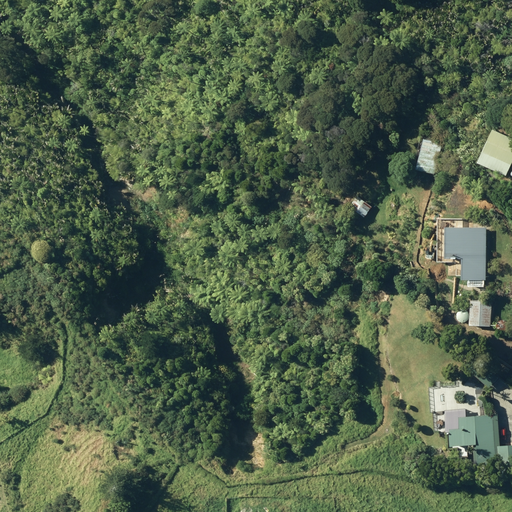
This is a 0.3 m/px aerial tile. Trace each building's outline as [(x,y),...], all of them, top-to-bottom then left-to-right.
[(478,163),(507,176),(511,164),(511,137),(494,130),(478,163)] [(447,144),(431,141),(422,177),(437,181),(447,144)] [(511,179),(493,171),(490,178),(508,186),(511,179)] [(351,207),(366,218),(374,206),(359,196),(351,207)] [(462,260),(462,281),(486,281),(487,228),(446,228),(445,260),(462,260)] [(471,301),(471,326),(492,327),(493,302),(471,301)] [(450,313),(456,316),(459,310),(452,307),(450,313)] [(476,376),(490,389),(500,378),(486,365),(476,376)] [(478,446),(479,467),(511,464),(511,445),(497,447),(494,415),(459,418),(460,430),(451,431),(452,448),(478,446)]
